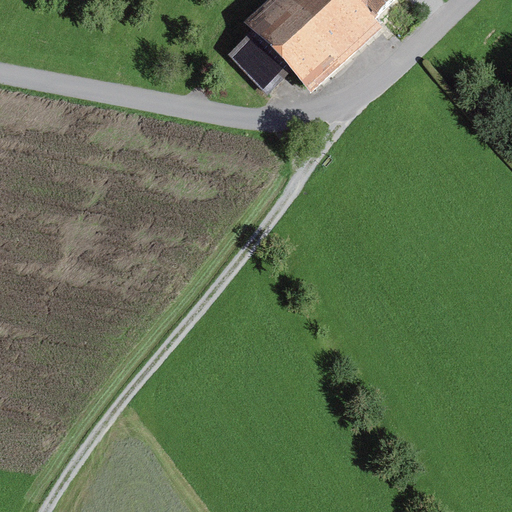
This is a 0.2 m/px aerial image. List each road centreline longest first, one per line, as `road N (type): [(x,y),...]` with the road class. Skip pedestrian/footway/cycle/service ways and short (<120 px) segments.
road 1 (track): [(350,104),(278,211),(43,511)]
road 2 (unclassified): [(0,73),(239,118),(350,104)]
road 3 (unclassified): [(465,0),(350,104)]
